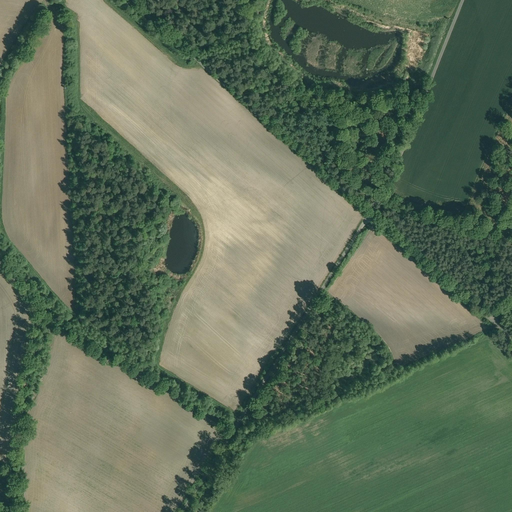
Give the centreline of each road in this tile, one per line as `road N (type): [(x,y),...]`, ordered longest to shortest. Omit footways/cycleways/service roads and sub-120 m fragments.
road 1 (unclassified): [(181,511),(368,217)]
road 2 (unclassified): [(368,217),(127,0)]
road 3 (track): [(368,217),(410,140),(465,0)]
road 4 (unclassified): [(493,324),(368,217)]
